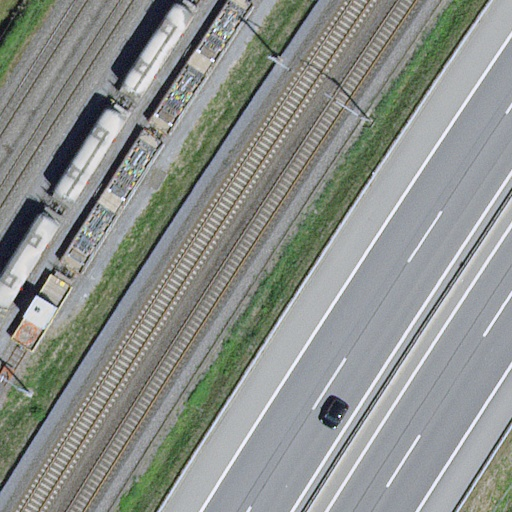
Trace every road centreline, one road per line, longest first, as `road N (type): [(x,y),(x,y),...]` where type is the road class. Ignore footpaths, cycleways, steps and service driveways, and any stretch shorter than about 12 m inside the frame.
road 1 (motorway): [(511,109),(249,511)]
road 2 (motorway): [(370,511),(511,289)]
